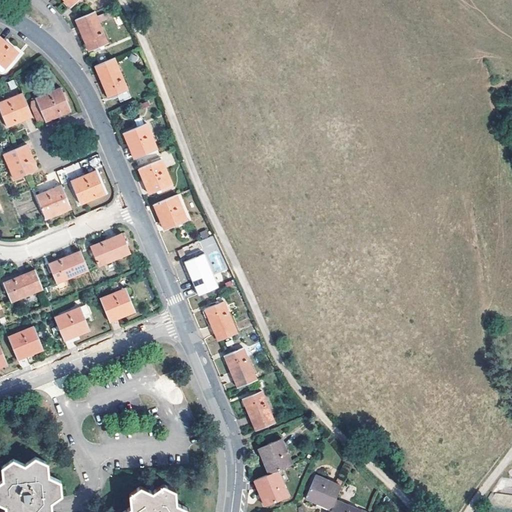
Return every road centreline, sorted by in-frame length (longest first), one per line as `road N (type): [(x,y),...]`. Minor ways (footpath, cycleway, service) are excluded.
road 1 (track): [(413,511),(279,362),(121,0)]
road 2 (residential): [(135,205),(70,68),(0,12)]
road 3 (residential): [(232,511),(232,441),(182,317)]
road 4 (residential): [(182,317),(0,390)]
road 5 (residential): [(135,205),(25,250),(0,251)]
road 6 (residential): [(182,317),(135,205)]
